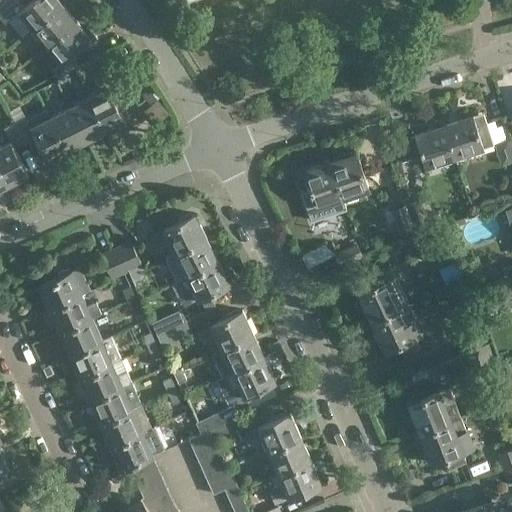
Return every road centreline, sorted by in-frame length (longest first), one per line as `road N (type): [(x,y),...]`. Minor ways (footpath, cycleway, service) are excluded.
road 1 (residential): [(386,511),(222,146)]
road 2 (residential): [(222,146),(511,56)]
road 3 (residential): [(0,242),(222,146)]
road 4 (residential): [(50,511),(81,492),(0,337)]
road 5 (residential): [(222,146),(129,0)]
